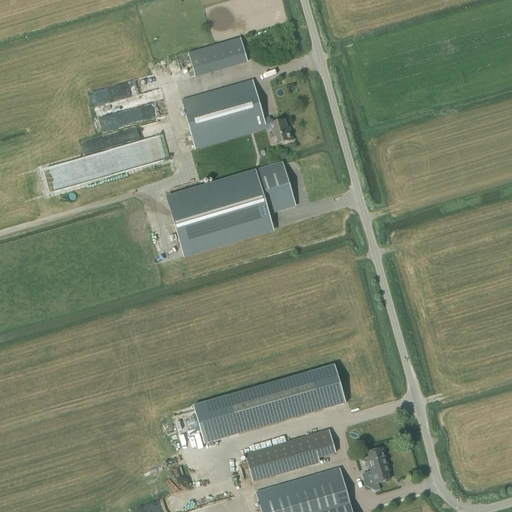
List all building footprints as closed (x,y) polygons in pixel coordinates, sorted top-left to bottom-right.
[(188,54),(195,78),(246,63),(240,39),(188,54)] [(181,102),(195,150),(265,130),(266,132),(272,130),(277,146),(293,141),(290,132),(288,133),(284,120),(271,124),(269,118),(263,120),(252,81),(181,102)] [(99,113),(103,132),(127,125),(126,123),(136,120),(130,97),(118,100),(114,87),(100,91),(103,101),(106,111),(99,113)] [(52,189),(169,161),(163,137),(47,165),(52,189)] [(184,258),(271,232),(266,215),(293,207),(281,166),(166,199),(184,258)] [(227,397),(238,435),(322,411),(311,373),(227,397)] [(186,420),(188,435),(198,434),(196,419),(186,420)] [(245,456),(251,479),(335,455),(328,432),(245,456)] [(375,478),(377,485),(389,481),(386,468),(387,467),(382,450),(366,455),(373,479),(375,478)] [(351,511),(339,470),(256,494),(260,511),(351,511)] [(188,497),(204,493),(202,487),(186,491),(188,497)]
